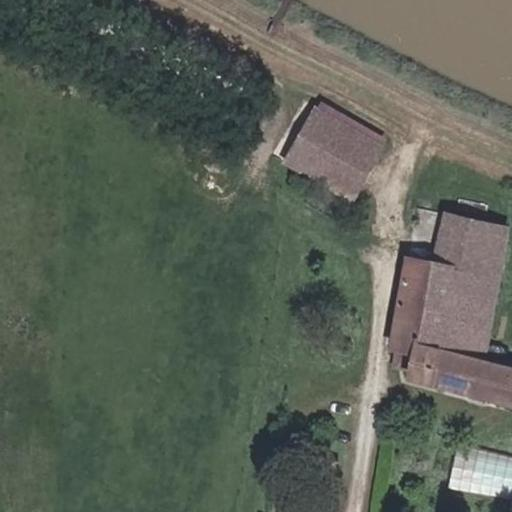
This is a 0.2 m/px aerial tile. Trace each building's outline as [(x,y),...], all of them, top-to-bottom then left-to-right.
[(387,122),(319,83),(291,138),(357,175),(387,122)] [(460,191),(452,220),(484,229),(490,201),(460,191)] [(484,229),(452,220),(446,240),(444,247),(427,317),(487,337),(492,320),(511,244),(511,207),(490,201),(484,229)] [(411,356),(511,384),(511,343),(487,337),(427,317),(444,247),(446,240),(417,232),(390,323),(395,325),(416,330),(412,349),(411,356)] [(416,330),(395,325),(390,345),(412,349),(416,330)] [(511,453),(460,445),(453,485),(511,495),(511,453)]
